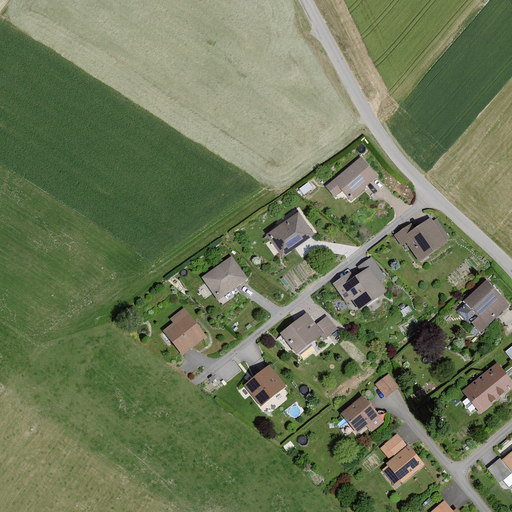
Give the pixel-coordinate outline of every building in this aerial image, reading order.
[(362,158),(327,188),(336,198),(343,192),(352,202),(380,179),(362,158)] [(299,212),(267,235),(283,257),(315,234),(299,212)] [(412,222),(394,234),(401,245),(407,242),(419,260),(448,241),(431,217),(415,228),(412,222)] [(248,279),(231,256),(202,278),(219,300),(248,279)] [(351,272),(333,285),(347,304),(353,300),(361,312),(389,292),(381,281),(386,278),(372,258),(359,268),(363,273),(356,278),(351,272)] [(486,282),(456,310),(480,334),(509,307),(486,282)] [(173,324),(163,331),(183,356),(207,336),(184,308),(169,320),(173,324)] [(307,313),(280,334),(297,356),(321,337),(324,341),(338,330),(327,316),(316,325),(307,313)] [(498,364),(463,392),(482,414),(511,389),(511,381),(508,376),(505,373),(498,364)] [(269,366),(244,386),(260,406),(285,386),(269,366)] [(398,387),(389,375),(376,384),(385,396),(398,387)] [(364,396),(342,414),(358,434),(380,416),(364,396)] [(397,435),(385,445),(394,456),(406,445),(397,435)] [(409,445),(387,464),(403,483),(425,464),(409,445)] [(511,452),(503,461),(500,458),(488,468),(500,483),(511,473),(511,452)] [(454,511),(453,511),(445,503),(435,511),(460,511),(458,509),(454,511)]
